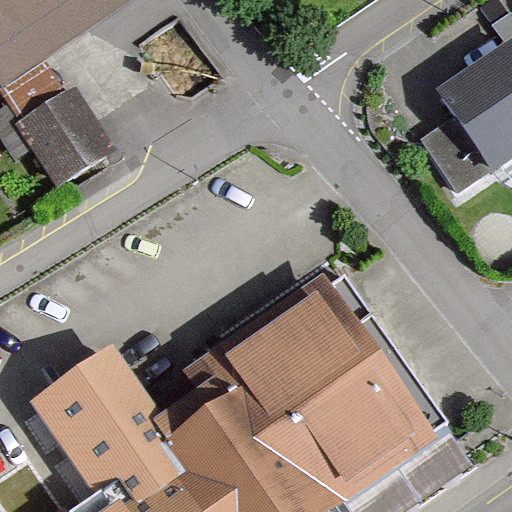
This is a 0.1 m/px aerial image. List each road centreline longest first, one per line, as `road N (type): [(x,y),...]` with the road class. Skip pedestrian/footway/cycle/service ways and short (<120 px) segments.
road 1 (residential): [(511,388),(385,219),(278,97)]
road 2 (residential): [(278,97),(0,270)]
road 3 (residential): [(419,0),(278,97)]
